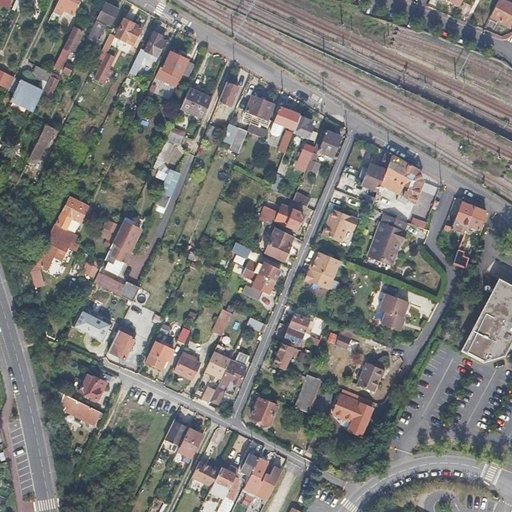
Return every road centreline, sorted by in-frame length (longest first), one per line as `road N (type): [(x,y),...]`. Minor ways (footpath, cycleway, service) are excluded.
road 1 (residential): [(356,120),(231,425)]
road 2 (residential): [(356,120),(149,0)]
road 3 (residential): [(0,296),(50,511)]
road 4 (residential): [(455,178),(430,242),(450,283),(406,367)]
road 5 (residential): [(511,484),(463,464),(434,463),(362,494)]
road 6 (residential): [(231,425),(362,494)]
road 7 (residential): [(387,0),(511,51)]
